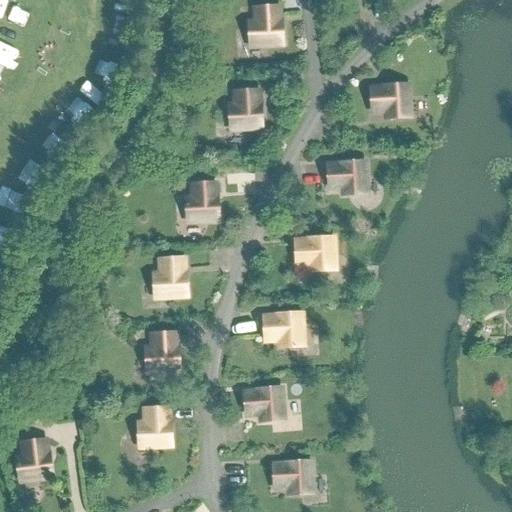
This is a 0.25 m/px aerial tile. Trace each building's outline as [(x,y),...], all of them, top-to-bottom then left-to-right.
[(250,46),(282,45),(281,23),(278,23),(278,8),(256,9),(257,24),(249,25),(250,46)] [(386,90),(371,91),(372,112),(387,111),(387,120),(409,118),(407,86),(385,87),(386,90)] [(257,92),(236,93),(237,108),(229,108),(230,130),(262,128),(261,106),(258,106),(257,92)] [(365,195),(363,163),(342,164),(342,166),(327,167),(328,189),(343,188),(344,196),(365,195)] [(185,200),(187,222),(219,220),(218,199),(215,199),(214,184),(193,185),(193,200),(185,200)] [(312,272),(333,271),(332,239),(310,240),(310,242),(295,243),(296,265),(311,264),(312,272)] [(153,276),(155,298),(187,296),(186,275),(183,275),(182,260),(161,261),(161,276),(153,276)] [(279,318),(264,319),(265,341),(280,340),(280,348),(302,347),(300,315),(278,316),(279,318)] [(175,349),(175,335),(153,336),(154,351),(146,351),(147,373),(179,371),(178,349),(175,349)] [(283,421),(280,389),(259,391),(259,393),(244,394),(246,416),(261,415),(261,423),(283,421)] [(139,447),(171,446),(170,424),(168,424),(167,409),(145,411),(146,425),(138,426),(139,447)] [(25,459),(17,460),(20,481),(51,477),(49,456),(46,456),(44,441),(23,444),(25,459)] [(288,466),(273,467),(274,489),(289,488),(289,496),(311,495),(309,463),(288,464),(288,466)]
